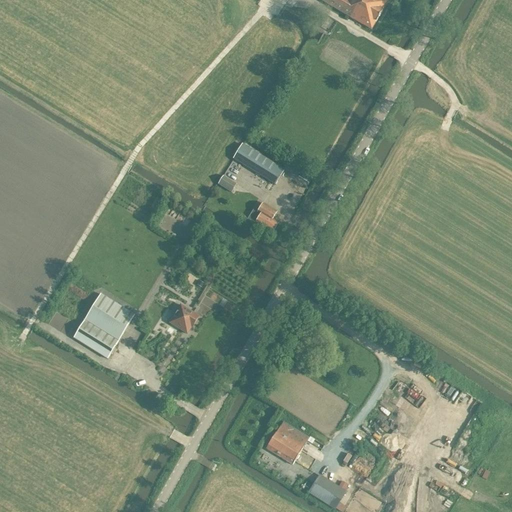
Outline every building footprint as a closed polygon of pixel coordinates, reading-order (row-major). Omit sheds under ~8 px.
[(320,0),(321,0),(348,16),(348,17),(371,30),(379,16),(388,1),(386,0),(320,0)] [(284,169),(242,143),(232,158),(275,185),(284,169)] [(236,184),(222,175),(217,184),(231,192),(236,184)] [(253,209),(246,221),(258,227),(259,225),(272,233),(278,223),(273,219),(277,211),(263,203),(257,212),(253,209)] [(107,358),(118,341),(134,315),(100,294),(84,319),(73,337),(107,358)] [(192,328),(200,316),(180,303),(168,322),(187,334),(191,328),(192,328)] [(292,422),(285,418),(275,433),(288,440),(284,446),(292,451),(295,445),(297,446),(306,431),(304,430),(314,415),(301,407),(292,422)] [(319,475),(308,492),(335,509),(346,492),(319,475)] [(348,484),(342,480),(339,486),(345,489),(348,484)]
